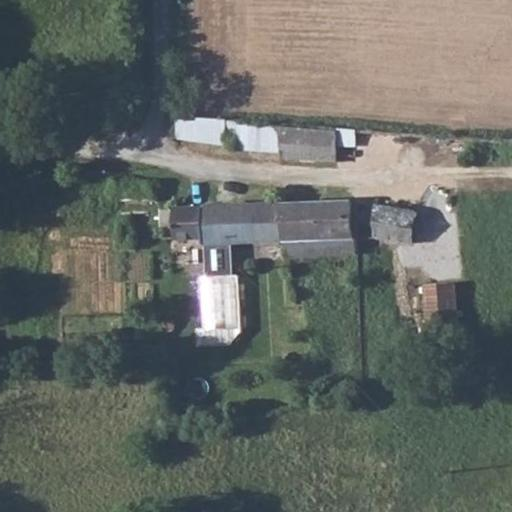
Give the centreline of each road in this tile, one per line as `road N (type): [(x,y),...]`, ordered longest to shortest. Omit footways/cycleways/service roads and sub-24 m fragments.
road 1 (unclassified): [(154,162),(428,177)]
road 2 (unclassified): [(154,162),(150,0)]
road 3 (unclassified): [(0,154),(154,162)]
